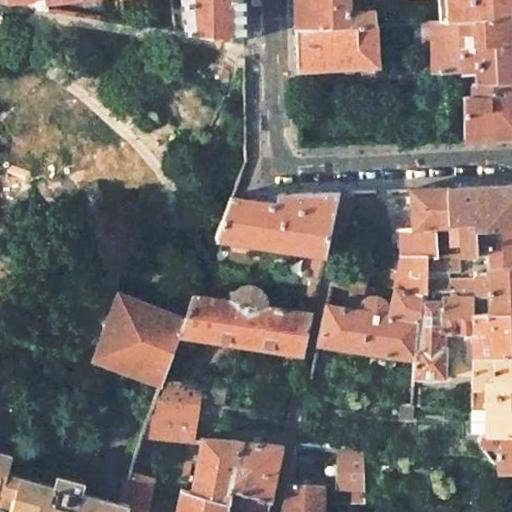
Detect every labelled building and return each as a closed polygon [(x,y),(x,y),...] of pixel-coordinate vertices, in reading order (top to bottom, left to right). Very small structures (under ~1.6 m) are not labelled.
[(181,0),(185,30),(244,39),(243,0),(181,0)] [(294,0),(296,29),(374,24),(373,0),(294,0)] [(459,19),(511,16),(511,0),(437,0),(439,21),(459,19)] [(511,16),(459,19),(462,69),(462,72),(475,71),(476,82),(511,81),(511,16)] [(439,21),(430,21),(433,71),(462,69),(459,19),(439,21)] [(374,24),(296,29),(297,70),(375,65),(374,24)] [(511,81),(476,82),(471,82),(472,95),(463,95),(465,138),(511,135),(511,81)] [(511,184),(446,187),(448,222),(457,222),(460,254),(475,253),(475,229),(511,226),(511,184)] [(446,187),(410,189),(412,229),(434,228),(448,227),(448,222),(446,187)] [(276,203),(232,196),(215,237),(325,254),(339,192),(277,194),(276,203)] [(511,226),(475,229),(475,253),(486,253),(486,265),(511,263),(511,226)] [(412,229),(400,230),(401,255),(426,257),(435,256),(434,228),(412,229)] [(435,256),(426,257),(426,290),(474,289),(474,279),(449,278),(449,271),(459,271),(458,254),(435,256)] [(426,257),(401,255),(394,288),(418,296),(426,290),(426,257)] [(473,314),(511,311),(511,263),(486,265),(474,265),(474,279),(474,289),(473,314)] [(363,276),(334,266),(330,283),(359,291),(363,276)] [(178,333),(303,354),(312,313),(265,306),(264,298),(260,291),(255,287),(249,285),(244,286),(239,288),(235,291),(232,295),(231,301),(193,295),(184,319),(178,333)] [(418,296),(394,288),(389,309),(417,311),(418,296)] [(474,289),(426,290),(418,296),(417,311),(415,350),(413,376),(445,377),(445,333),(463,332),(463,350),(473,350),(473,314),(474,289)] [(184,319),(118,293),(94,356),(160,381),(178,333),(184,319)] [(359,308),(326,304),(317,342),(415,350),(417,311),(389,309),(388,309),(387,305),(384,300),(381,298),(376,296),(371,296),(366,298),(361,302),(359,308)] [(511,311),(473,314),(473,350),(473,355),(511,352),(511,311)] [(511,352),(473,355),(472,387),(483,387),(483,394),(472,393),(472,408),(484,409),(484,433),(511,432),(511,352)] [(225,387),(160,381),(142,432),(192,436),(198,397),(224,399),(225,387)] [(411,405),(401,403),(400,417),(411,418),(411,405)] [(511,432),(484,433),(471,432),(480,445),(497,444),(498,470),(511,469),(511,432)] [(220,439),(202,437),(193,492),(228,504),(231,487),(241,440),(220,439)] [(282,444),(241,440),(231,487),(270,501),(282,444)] [(0,508),(13,511),(123,511),(127,505),(117,500),(118,497),(110,495),(84,488),(87,476),(57,468),(53,480),(7,468),(11,450),(0,446),(0,508)] [(363,454),(339,453),(336,488),(363,490),(363,454)] [(153,476),(129,467),(118,497),(117,500),(127,505),(123,511),(144,511),(152,480),(153,476)] [(323,484),(287,482),(280,511),(322,511),(322,501),(323,484)] [(267,511),(270,501),(231,487),(228,504),(226,511),(267,511)] [(180,488),(175,511),(226,511),(228,504),(193,492),(180,488)]
